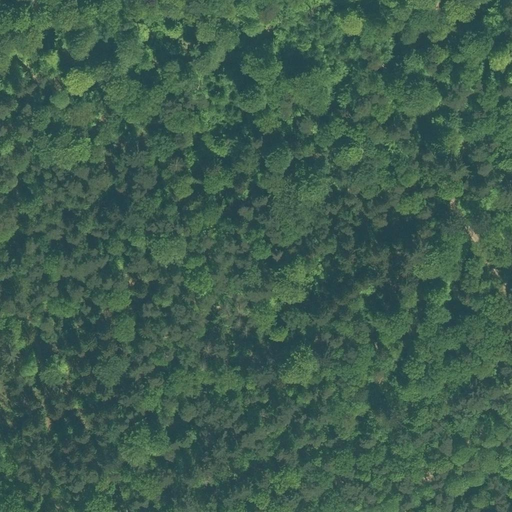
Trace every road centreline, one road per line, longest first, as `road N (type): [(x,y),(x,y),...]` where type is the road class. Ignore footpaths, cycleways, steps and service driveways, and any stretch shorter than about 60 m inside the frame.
road 1 (track): [(511,299),(434,163),(434,0)]
road 2 (track): [(13,226),(48,421),(47,472)]
